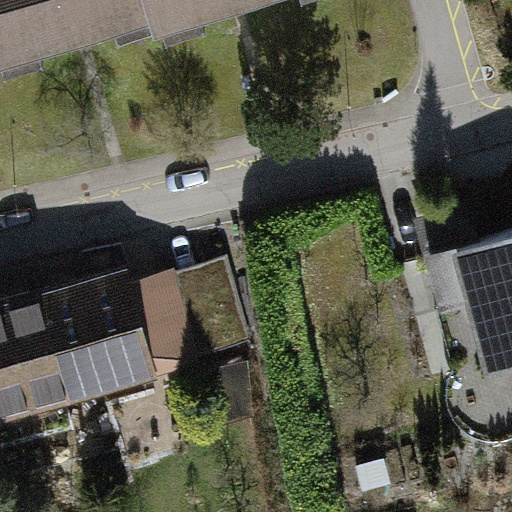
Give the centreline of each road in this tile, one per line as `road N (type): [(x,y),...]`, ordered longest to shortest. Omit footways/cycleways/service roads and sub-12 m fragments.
road 1 (residential): [(466,131),(0,240)]
road 2 (residential): [(434,0),(466,131)]
